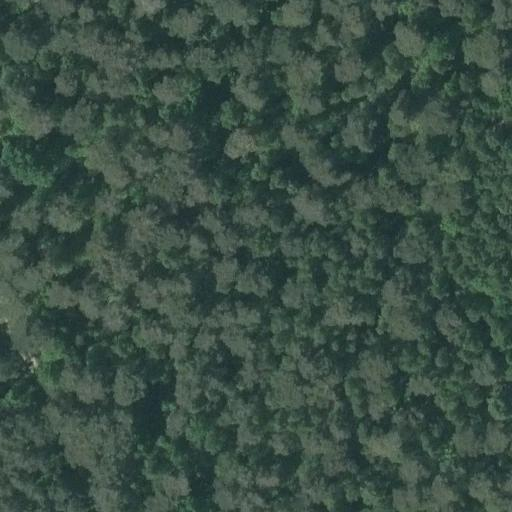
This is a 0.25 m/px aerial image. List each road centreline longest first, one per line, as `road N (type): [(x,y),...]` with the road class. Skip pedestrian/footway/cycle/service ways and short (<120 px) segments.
road 1 (track): [(0,140),(406,0)]
road 2 (track): [(0,292),(103,511)]
